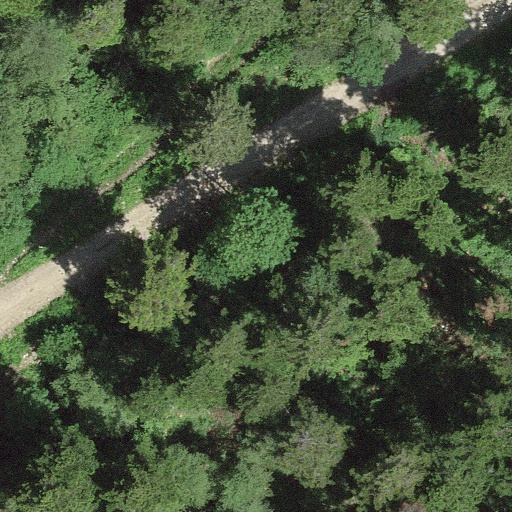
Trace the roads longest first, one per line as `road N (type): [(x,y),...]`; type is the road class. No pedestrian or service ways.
road 1 (track): [(0,301),(511,6)]
road 2 (track): [(0,269),(15,244),(168,132),(276,0)]
